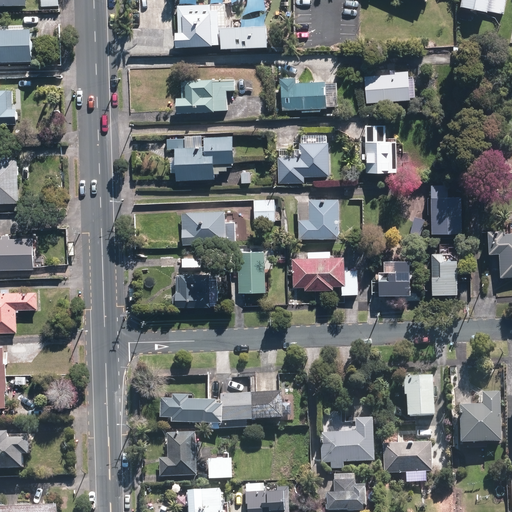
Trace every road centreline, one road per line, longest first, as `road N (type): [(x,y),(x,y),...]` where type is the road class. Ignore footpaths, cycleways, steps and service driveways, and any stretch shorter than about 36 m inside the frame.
road 1 (residential): [(105,343),(511,328)]
road 2 (primary): [(94,0),(105,343)]
road 3 (primary): [(105,343),(111,511)]
